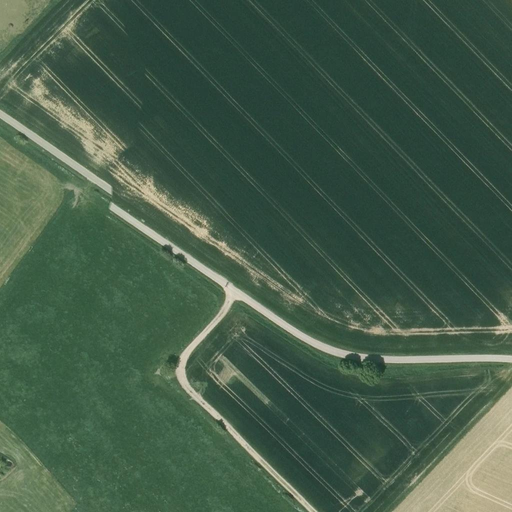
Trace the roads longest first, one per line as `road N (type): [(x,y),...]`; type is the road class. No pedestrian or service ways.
road 1 (unclassified): [(511,346),(381,347),(313,326),(0,111)]
road 2 (track): [(245,281),(191,346),(193,371),(337,511)]
